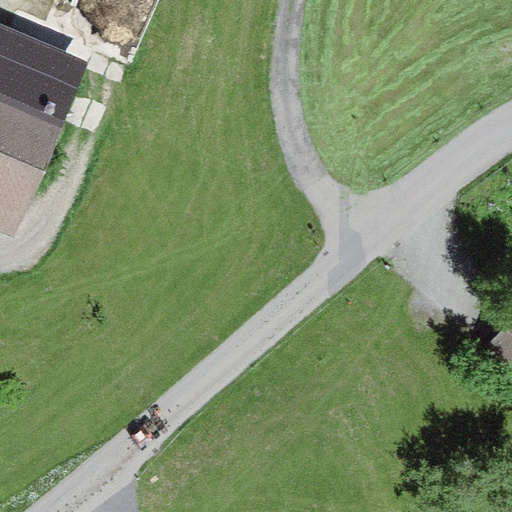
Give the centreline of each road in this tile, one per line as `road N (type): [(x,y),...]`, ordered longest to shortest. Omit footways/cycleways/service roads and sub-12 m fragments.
road 1 (unclassified): [(56,511),(511,129)]
road 2 (track): [(299,0),(282,91),(363,247)]
